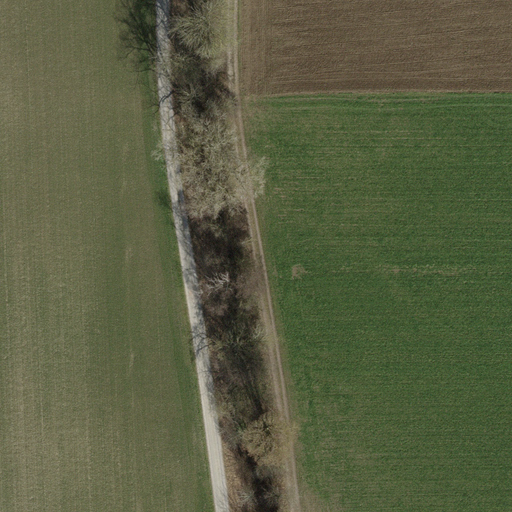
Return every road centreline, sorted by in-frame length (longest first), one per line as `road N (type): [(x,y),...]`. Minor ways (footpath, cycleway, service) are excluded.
road 1 (track): [(235,0),(234,90),(297,511)]
road 2 (track): [(226,511),(166,79),(168,0)]
